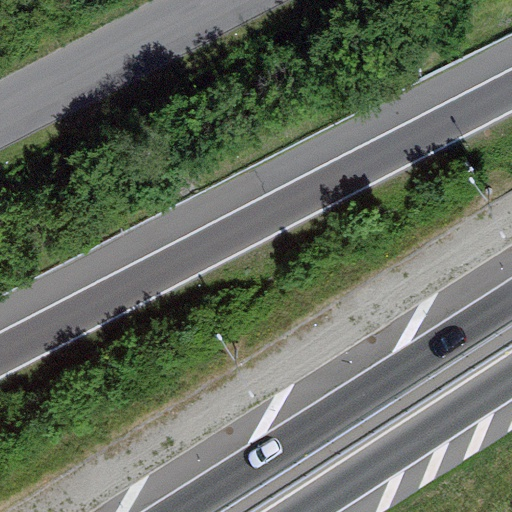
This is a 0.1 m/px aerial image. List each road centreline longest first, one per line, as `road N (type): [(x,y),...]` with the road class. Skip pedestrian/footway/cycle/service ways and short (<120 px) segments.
road 1 (motorway): [(511,86),(0,350)]
road 2 (motorway): [(511,296),(173,511)]
road 3 (unclassified): [(0,119),(232,0)]
road 4 (motorway): [(304,511),(511,377)]
